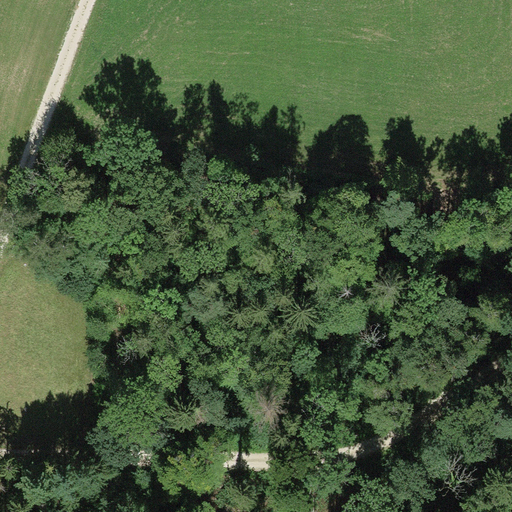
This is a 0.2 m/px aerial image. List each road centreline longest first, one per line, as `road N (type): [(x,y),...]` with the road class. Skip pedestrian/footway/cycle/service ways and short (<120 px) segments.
road 1 (track): [(0,459),(34,462),(112,443),(197,402),(511,351)]
road 2 (track): [(90,0),(0,239)]
